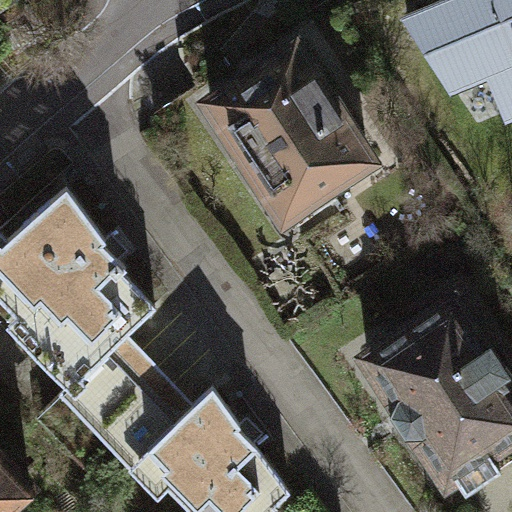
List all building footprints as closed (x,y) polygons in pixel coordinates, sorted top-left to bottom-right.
[(0,0),(0,8),(13,0),(0,0)] [(511,35),(497,0),(438,0),(403,14),(452,84),(487,69),(506,114),(511,111),(511,35)] [(511,0),(497,0),(511,35),(511,0)] [(294,44),(209,99),(235,139),(237,153),(247,168),(258,173),(291,223),(336,194),(328,181),(368,156),(294,44)] [(235,139),(209,99),(203,90),(156,121),(197,180),(237,153),(235,139)] [(63,185),(0,245),(0,288),(82,373),(115,342),(153,305),(118,270),(123,264),(102,242),(105,239),(63,185)] [(451,298),(367,353),(396,397),(390,411),(405,433),(420,434),(447,475),(454,470),(467,489),(511,459),(511,452),(502,438),(511,431),(511,377),(488,341),(482,345),(451,298)] [(115,342),(82,373),(72,383),(140,454),(183,413),(115,342)] [(140,454),(197,511),(253,511),(266,500),(270,505),(286,489),(214,382),(183,413),(140,454)] [(0,449),(0,505),(28,481),(0,449)]
